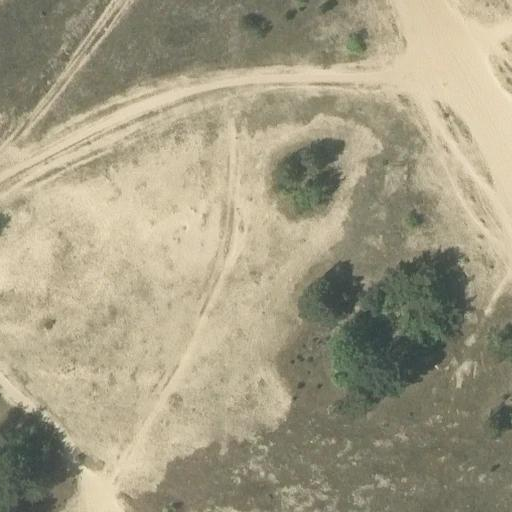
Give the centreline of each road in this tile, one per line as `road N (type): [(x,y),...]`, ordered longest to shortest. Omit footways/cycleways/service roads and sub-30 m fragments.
road 1 (track): [(435,67),(214,68),(0,186)]
road 2 (track): [(511,177),(435,67)]
